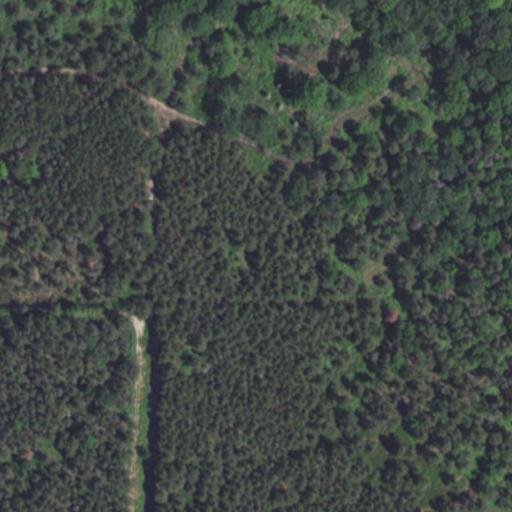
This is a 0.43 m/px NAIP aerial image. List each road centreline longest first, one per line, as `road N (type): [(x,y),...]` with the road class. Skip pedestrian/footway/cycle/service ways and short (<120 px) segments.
road 1 (track): [(473,56),(297,161),(65,64),(0,64)]
road 2 (track): [(137,511),(147,303),(0,308)]
